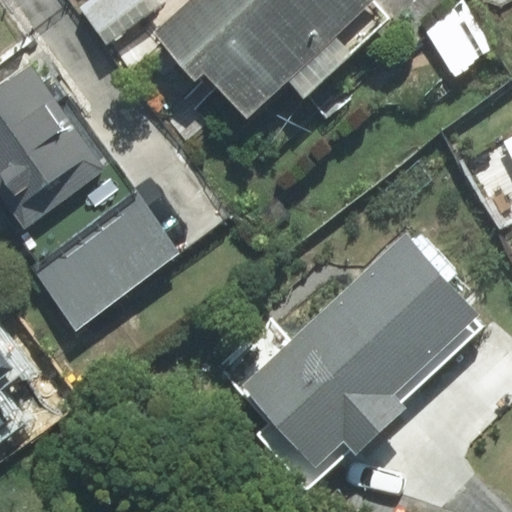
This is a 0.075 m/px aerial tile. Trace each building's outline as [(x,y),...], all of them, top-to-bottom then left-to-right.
[(374,14),(361,0),(197,0),(152,40),(237,135),(374,14)] [(460,8),(424,38),(459,81),(495,52),(460,8)] [(111,195),(32,76),(0,96),(0,216),(24,253),(111,195)] [(511,141),(463,167),(499,236),(511,228),(511,141)] [(130,196),(28,278),(78,341),(181,260),(130,196)] [(346,463),(407,408),(398,398),(480,325),(399,234),(290,332),(274,315),(210,371),(259,426),(247,436),(309,506),(340,479),(325,463),(337,452),(346,463)]
